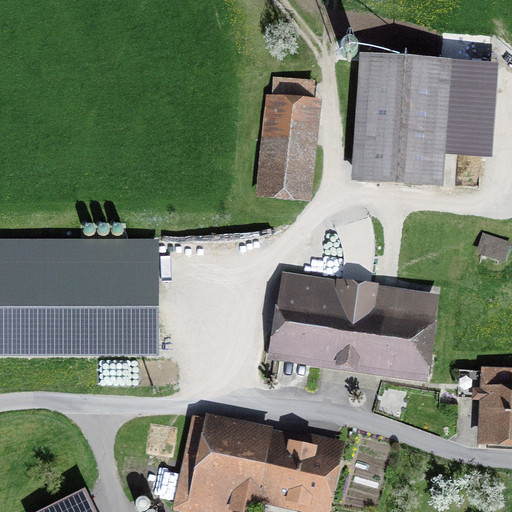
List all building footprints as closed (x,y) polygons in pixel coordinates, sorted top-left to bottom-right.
[(439,66),(369,63),(365,186),(434,188),(439,66)] [(313,89),(278,86),(268,196),(303,199),(313,89)] [(507,249),(487,242),(482,256),(502,263),(507,249)] [(136,264),(0,263),(0,351),(153,352),(154,307),(136,307),(136,264)] [(335,289),(289,283),(279,354),(386,369),(384,377),(425,383),(435,317),(426,315),(428,306),(350,295),(350,289),(349,283),(347,278),(337,276),(335,289)] [(511,376),(462,375),(461,401),(487,403),(485,445),(511,446),(511,376)] [(307,451),(194,426),(176,506),(201,511),(231,511),(233,507),(256,511),(258,503),(297,511),(319,511),(335,442),(310,437),(307,451)] [(177,493),(181,462),(129,455),(125,486),(177,493)] [(84,511),(77,498),(49,511),(84,511)]
